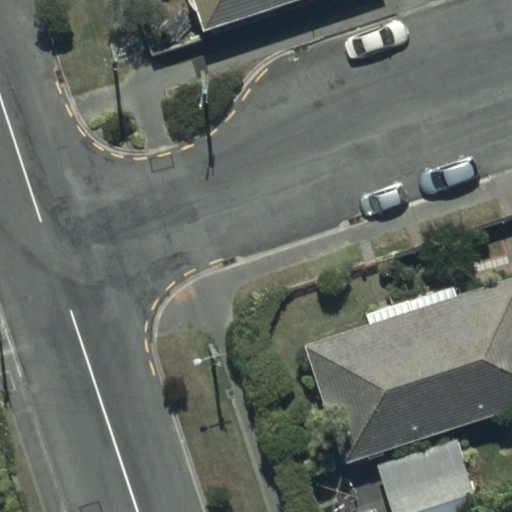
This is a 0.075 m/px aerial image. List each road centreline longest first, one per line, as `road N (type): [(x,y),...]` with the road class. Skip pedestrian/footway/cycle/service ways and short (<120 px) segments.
road 1 (residential): [(511,93),(50,250)]
road 2 (residential): [(50,250),(137,511)]
road 3 (residential): [(0,100),(50,250)]
